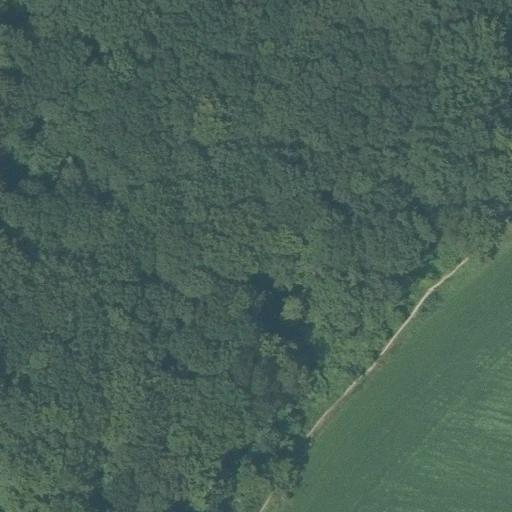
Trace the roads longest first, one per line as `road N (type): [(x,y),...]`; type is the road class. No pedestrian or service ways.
road 1 (track): [(474,0),(220,175),(153,201),(0,224)]
road 2 (track): [(259,511),(323,411),(511,205)]
